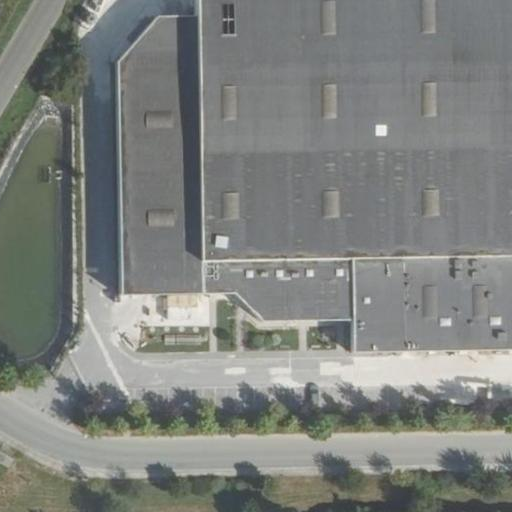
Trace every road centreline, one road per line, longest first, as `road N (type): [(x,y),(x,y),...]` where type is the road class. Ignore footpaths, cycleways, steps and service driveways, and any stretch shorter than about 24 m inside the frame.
road 1 (unclassified): [(0,407),(40,435),(90,452),(511,448)]
road 2 (unknown): [(40,435),(80,386),(97,332),(102,34),(121,0)]
